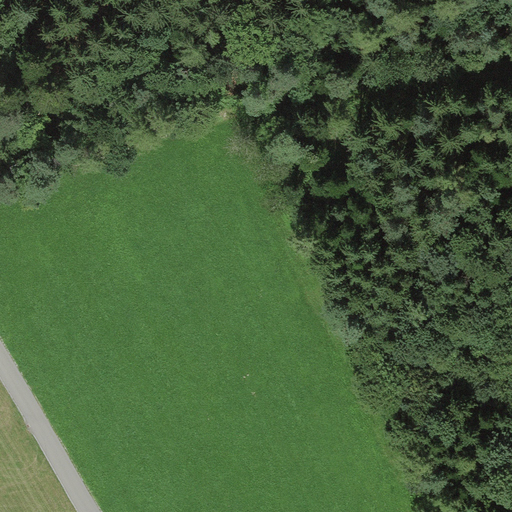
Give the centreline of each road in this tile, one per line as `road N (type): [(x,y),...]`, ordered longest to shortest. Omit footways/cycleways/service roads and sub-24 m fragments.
road 1 (track): [(0,188),(267,98),(511,46)]
road 2 (unclassified): [(0,356),(95,511)]
